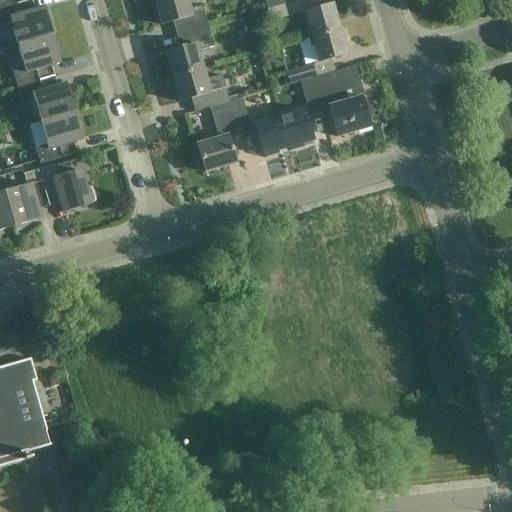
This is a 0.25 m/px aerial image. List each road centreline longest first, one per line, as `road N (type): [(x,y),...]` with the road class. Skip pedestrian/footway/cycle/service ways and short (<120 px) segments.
road 1 (residential): [(156,232),(430,152)]
road 2 (residential): [(156,232),(88,0)]
road 3 (residential): [(511,436),(464,276)]
road 4 (residential): [(0,280),(156,232)]
road 5 (residential): [(352,511),(511,494)]
road 6 (residential): [(464,276),(430,152)]
